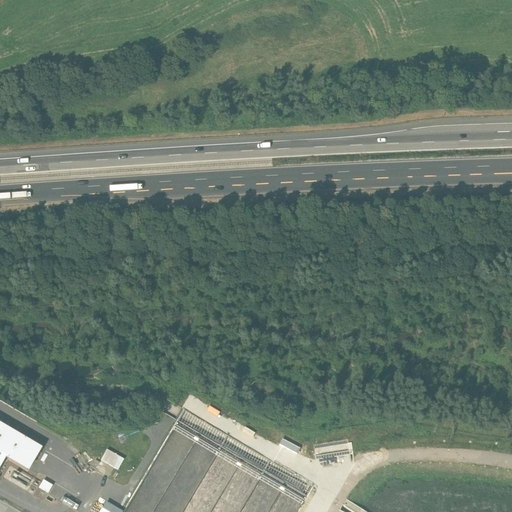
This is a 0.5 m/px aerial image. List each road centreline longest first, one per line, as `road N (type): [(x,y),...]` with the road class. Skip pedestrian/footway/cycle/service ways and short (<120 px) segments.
road 1 (motorway): [(511,144),(0,170)]
road 2 (motorway): [(0,196),(482,172)]
